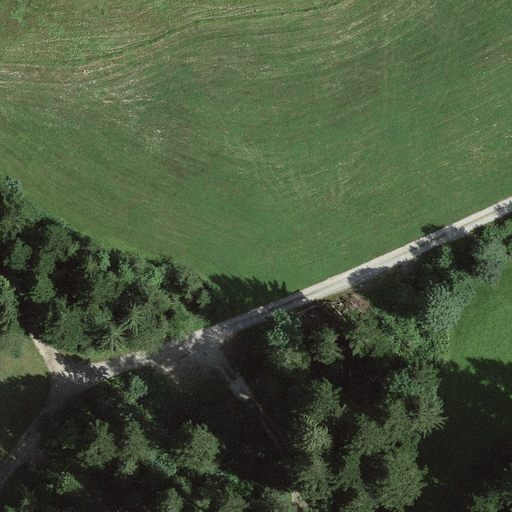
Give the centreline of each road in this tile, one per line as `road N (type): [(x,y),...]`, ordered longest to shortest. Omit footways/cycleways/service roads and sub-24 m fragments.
road 1 (track): [(220,333),(317,299),(511,209)]
road 2 (track): [(220,333),(234,381),(294,461),(305,488),(302,511)]
road 3 (track): [(65,389),(116,361),(220,333)]
road 4 (track): [(65,389),(0,277)]
